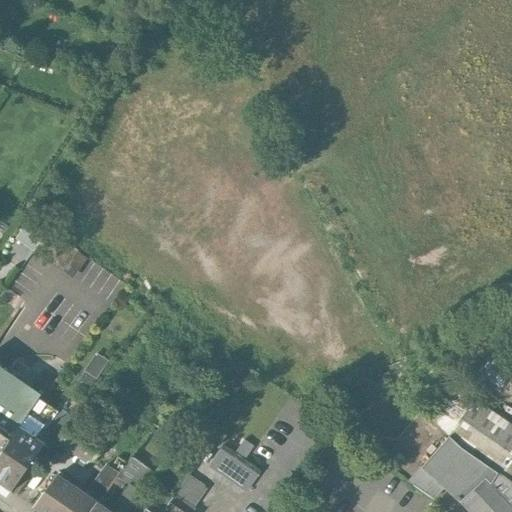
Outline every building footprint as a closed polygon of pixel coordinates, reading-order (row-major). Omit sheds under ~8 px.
[(15,237),(34,251),(46,233),(27,220),(15,237)] [(78,250),(49,230),(46,233),(34,251),(64,271),(77,252),(78,250)] [(481,375),(501,388),(511,372),(511,352),(501,346),(481,375)] [(0,452),(38,397),(42,390),(0,362),(0,452)] [(241,386),(232,379),(226,388),(235,394),(241,386)] [(434,418),(451,434),(476,396),(458,384),(434,418)] [(511,421),(476,396),(451,434),(460,445),(511,480),(511,421)] [(57,409),(38,397),(0,452),(0,484),(11,492),(47,439),(40,434),(57,409)] [(115,474),(130,485),(141,493),(181,439),(155,419),(133,449),(117,471),(115,474)] [(95,460),(101,451),(65,426),(56,438),(87,460),(95,460)] [(511,511),(511,480),(460,445),(451,434),(422,465),(445,486),(461,502),(470,511),(511,511)] [(122,441),(106,463),(117,471),(133,449),(122,441)] [(258,473),(221,448),(209,465),(246,491),(258,473)] [(61,470),(36,504),(47,511),(88,511),(100,497),(115,474),(117,471),(106,463),(88,490),(61,470)] [(439,492),(445,486),(422,465),(415,472),(408,479),(433,499),(439,492)] [(176,492),(194,505),(206,487),(188,474),(176,492)] [(100,497),(88,511),(127,511),(141,493),(130,485),(114,508),(100,497)] [(158,488),(147,504),(158,511),(162,511),(166,507),(172,499),(158,488)] [(172,499),(166,507),(173,511),(191,511),(196,506),(194,505),(176,492),(172,499)] [(261,511),(248,502),(241,511),(261,511)] [(284,511),(273,503),(266,511),(284,511)]
